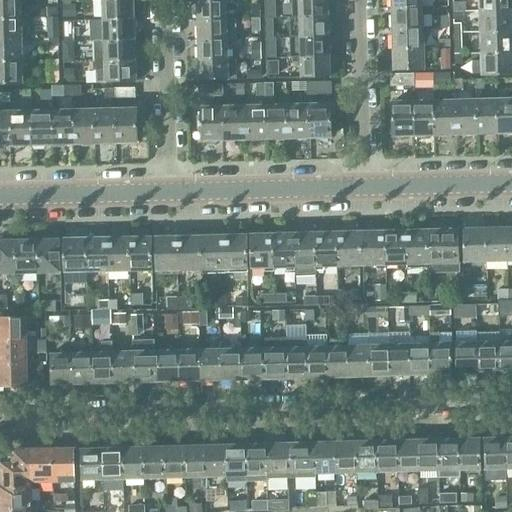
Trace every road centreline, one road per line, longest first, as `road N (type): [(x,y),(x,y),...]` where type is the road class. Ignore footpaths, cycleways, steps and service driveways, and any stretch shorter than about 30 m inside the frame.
road 1 (residential): [(0,418),(511,401)]
road 2 (tertiary): [(168,192),(363,188)]
road 3 (residential): [(168,192),(162,0)]
road 4 (residential): [(357,0),(363,188)]
road 5 (tertiary): [(0,199),(168,192)]
road 6 (tertiary): [(363,188),(511,185)]
